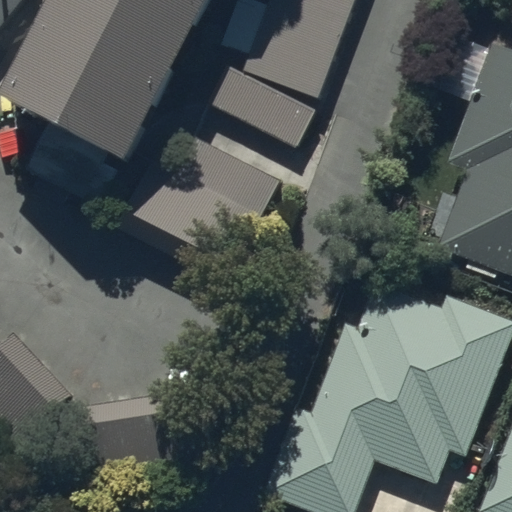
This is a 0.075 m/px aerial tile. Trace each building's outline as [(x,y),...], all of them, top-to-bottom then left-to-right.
[(71,0),(28,88),(152,148),(224,0),(71,0)] [(273,0),(246,74),(320,102),(358,0),(273,0)] [(511,58),(499,54),(456,167),(476,174),(445,254),(511,279),(511,58)] [(226,76),(206,115),(298,160),(317,121),(226,76)] [(281,192),(193,145),(171,186),(159,180),(129,238),(228,291),(281,192)] [(448,318),(386,296),(369,343),(342,333),(313,414),(298,409),(264,500),(297,511),(362,511),(380,466),(441,488),(453,453),(472,460),(511,349),(511,325),(454,304),(448,318)] [(0,449),(12,462),(74,406),(19,346),(6,357),(0,350),(0,449)] [(203,400),(83,419),(95,498),(215,480),(203,400)] [(511,511),(511,449),(487,511),(511,511)]
